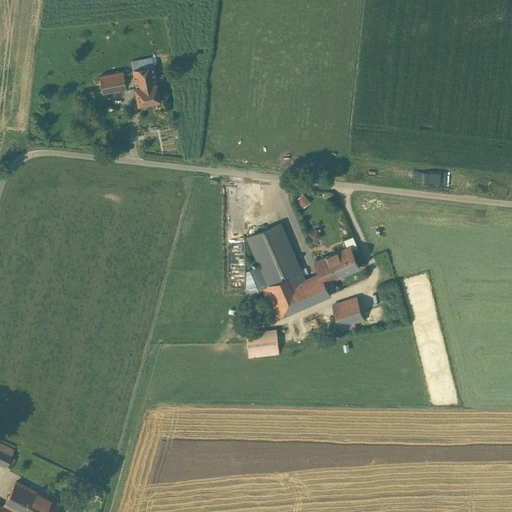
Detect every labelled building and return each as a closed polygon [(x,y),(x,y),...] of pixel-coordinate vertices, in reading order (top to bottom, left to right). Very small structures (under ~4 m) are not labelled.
[(151,58),(130,62),(135,87),(156,82),(151,58)] [(122,71),(98,76),(102,93),(125,88),(122,71)] [(135,87),(134,87),(137,104),(159,100),(156,82),(135,87)] [(280,222),(247,237),(268,284),(293,273),(297,283),(305,279),(280,222)] [(349,246),(316,260),(315,260),(320,272),(328,290),(335,287),(332,279),(359,267),(349,246)] [(305,279),(297,283),(293,273),(268,284),(268,285),(260,289),(273,318),(281,315),(281,316),(331,294),(328,290),(320,272),(305,279)] [(357,297),(332,305),(339,327),(364,318),(357,297)] [(277,327),(246,331),(249,356),(280,353),(277,327)] [(13,449),(0,442),(0,462),(5,465),(13,449)] [(101,486),(82,476),(75,488),(94,499),(101,486)] [(6,500),(3,504),(19,511),(53,511),(58,503),(35,491),(15,481),(6,500)] [(0,511),(19,511),(3,504),(0,501),(0,511)]
